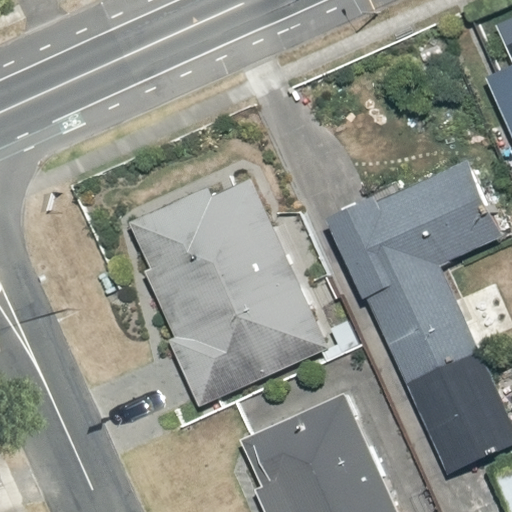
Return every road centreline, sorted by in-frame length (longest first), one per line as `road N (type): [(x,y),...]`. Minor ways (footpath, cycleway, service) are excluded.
road 1 (secondary): [(0,118),(267,0)]
road 2 (residential): [(0,310),(96,511)]
